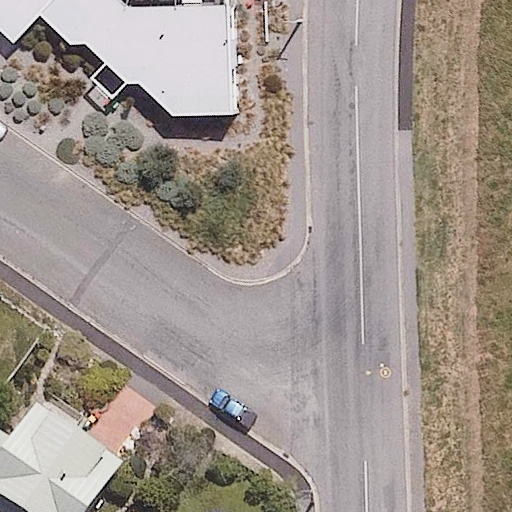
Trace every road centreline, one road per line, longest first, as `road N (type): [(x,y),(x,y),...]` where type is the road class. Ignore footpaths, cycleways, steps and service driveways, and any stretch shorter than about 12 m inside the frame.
road 1 (residential): [(360,364),(269,361),(201,330),(0,189)]
road 2 (residential): [(356,0),(360,364)]
road 3 (residential): [(360,364),(365,511)]
